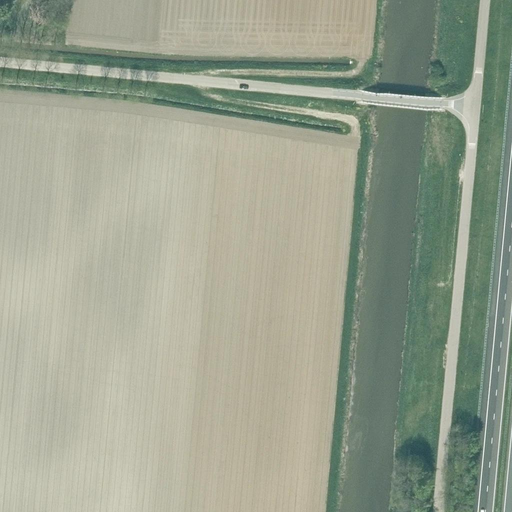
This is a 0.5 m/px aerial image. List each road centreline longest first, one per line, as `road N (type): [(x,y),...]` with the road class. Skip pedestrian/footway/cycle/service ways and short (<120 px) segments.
road 1 (unclassified): [(473,108),(0,64)]
road 2 (unclassified): [(438,511),(473,108)]
road 3 (motorway): [(511,226),(485,511)]
